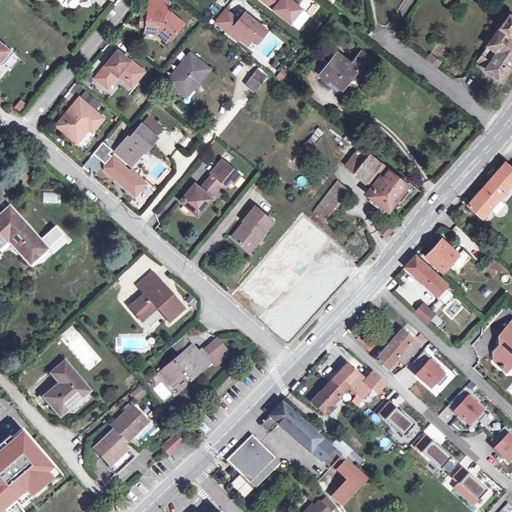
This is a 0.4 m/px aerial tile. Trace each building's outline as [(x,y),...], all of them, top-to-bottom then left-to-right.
[(146,28),(158,30),(159,30),(161,33),(160,36),(164,40),(171,39),(183,23),(167,10),(168,1),(164,0),(151,0),(148,16),(146,28)] [(262,0),(290,23),(302,8),(299,6),(303,0),(262,0)] [(316,10),(327,19),(331,14),(320,5),(316,10)] [(223,9),(214,21),(216,23),(215,24),(219,27),(220,26),(236,40),(238,38),(243,32),(251,39),(256,43),(266,31),(244,13),(237,21),(223,9)] [(327,19),(316,10),(313,14),(324,23),(327,19)] [(511,15),(509,14),(482,54),(492,60),(487,67),(486,69),(500,78),(511,59),(511,37),(509,36),(511,31),(511,15)] [(243,32),(238,38),(246,45),(251,39),(243,32)] [(0,41),(0,59),(3,62),(12,51),(0,41)] [(117,50),(95,78),(102,84),(111,73),(113,72),(117,75),(124,80),(125,79),(128,79),(133,84),(144,71),(117,50)] [(359,81),(369,68),(356,58),(352,64),(337,52),(319,75),(327,81),(326,83),(330,86),(333,82),(341,88),(351,75),(359,81)] [(360,52),(356,58),(369,68),(373,62),(360,52)] [(191,85),(194,87),(209,68),(190,53),(167,81),(183,95),(191,85)] [(438,66),(441,62),(431,54),(427,59),(438,66)] [(492,60),(482,54),(478,60),(487,67),(492,60)] [(254,91),(266,76),(257,69),(245,84),(254,91)] [(111,73),(102,84),(107,88),(117,75),(113,72),(111,73)] [(338,92),(341,88),(333,82),(330,86),(338,92)] [(186,97),(194,87),(191,85),(183,95),(186,97)] [(78,97),(71,106),(81,115),(88,106),(78,97)] [(19,99),(14,108),(21,112),(26,103),(19,99)] [(103,117),(88,106),(81,115),(71,106),(55,124),(73,139),(84,125),(88,128),(92,131),(103,117)] [(156,138),(162,130),(148,118),(131,139),(128,137),(117,151),(131,163),(143,150),(144,152),(156,138)] [(77,142),(88,128),(84,125),(73,139),(77,142)] [(168,135),(162,130),(156,138),(162,143),(168,135)] [(189,150),(195,143),(188,137),(183,144),(189,150)] [(347,164),(356,172),(364,162),(354,154),(347,164)] [(369,155),(364,162),(356,172),(368,181),(381,164),(369,155)] [(180,201),(193,212),(201,204),(204,207),(211,199),(214,201),(230,181),(233,183),(240,175),(222,160),(210,174),(212,176),(201,189),(194,184),(180,201)] [(481,218),(511,182),(511,166),(506,161),(467,206),(481,218)] [(389,170),(381,164),(368,181),(376,187),(389,170)] [(409,185),(389,170),(376,187),(369,196),(389,211),(403,192),(408,186),(409,185)] [(303,188),(309,181),(301,175),(295,183),(303,188)] [(337,181),(332,188),(314,211),(328,222),(345,200),(352,192),(337,181)] [(61,202),(61,192),(43,193),(43,203),(61,202)] [(201,204),(193,212),(197,215),(204,207),(201,204)] [(0,242),(6,237),(31,264),(48,249),(9,206),(0,214),(0,242)] [(249,240),(255,246),(263,237),(261,236),(273,222),(256,207),(244,221),(245,222),(232,237),(244,246),(249,240)] [(459,254),(441,239),(426,257),(443,272),(459,254)] [(250,252),(255,246),(249,240),(244,246),(250,252)] [(470,257),(462,250),(459,254),(451,263),(458,270),(470,257)] [(446,284),(415,255),(405,267),(436,295),(437,294),(446,284)] [(169,321),(183,309),(152,273),(138,285),(145,293),(129,307),(141,321),(157,307),(169,321)] [(426,323),(435,313),(423,303),(414,313),(426,323)] [(505,364),(511,363),(511,320),(501,333),(505,338),(504,340),(504,345),(499,345),(495,349),(496,359),(501,364),(501,365),(505,365),(505,364)] [(412,340),(401,330),(375,360),(386,369),(396,357),(403,362),(416,347),(410,342),(412,340)] [(217,338),(212,342),(222,353),(227,349),(217,338)] [(183,339),(173,348),(180,355),(189,346),(183,339)] [(222,353),(212,342),(202,351),(201,350),(197,354),(189,346),(180,355),(159,373),(167,382),(173,377),(176,381),(185,373),(190,379),(208,364),(205,361),(208,358),(211,361),(212,363),(222,353)] [(423,350),(413,362),(421,369),(416,375),(431,387),(435,382),(439,386),(447,376),(436,367),(439,364),(423,350)] [(396,357),(386,369),(394,376),(406,367),(402,363),(403,362),(396,357)] [(64,362),(51,373),(60,383),(44,396),(60,415),(89,391),(64,362)] [(353,380),(358,375),(346,364),(329,383),(320,392),(332,403),(346,387),(351,391),(357,384),(353,380)] [(364,383),(371,389),(375,393),(384,384),(373,373),(365,381),(364,383)] [(364,383),(365,381),(358,375),(353,380),(357,384),(351,391),(355,395),(355,396),(360,401),(371,389),(364,383)] [(173,377),(167,382),(171,386),(176,381),(173,377)] [(294,391),(301,384),(298,381),(292,389),(294,391)] [(131,394),(139,401),(148,392),(141,384),(131,394)] [(467,396),(461,391),(446,407),(452,413),(453,412),(467,424),(473,418),(477,422),(485,414),(474,404),(477,401),(469,394),(467,396)] [(332,403),(320,392),(311,403),(326,416),(334,407),(331,405),(332,403)] [(360,401),(355,396),(351,402),(356,406),(360,401)] [(278,424),(308,452),(309,450),(319,459),(320,459),(328,466),(332,461),(337,465),(334,468),(345,478),(332,491),(342,501),(364,479),(344,461),(345,459),(354,467),(361,459),(338,437),(330,445),(332,447),(330,448),(281,403),(268,416),(278,424)] [(123,445),(147,423),(131,407),(111,427),(114,430),(94,449),(110,466),(128,450),(123,445)] [(268,416),(259,425),(269,434),(278,424),(268,416)] [(321,432),(314,426),(312,429),(319,435),(321,432)] [(511,434),(503,426),(490,441),(495,446),(493,449),(507,462),(511,456),(511,434)] [(0,506),(3,510),(55,467),(22,428),(10,438),(12,441),(0,450),(0,506)] [(169,454),(182,442),(175,435),(162,448),(169,454)] [(278,462),(250,435),(225,459),(239,474),(253,488),(278,462)] [(243,497),(253,488),(239,474),(230,484),(243,497)] [(325,499),(320,503),(327,510),(332,506),(325,499)] [(328,511),(327,510),(320,503),(318,501),(313,507),(311,505),(304,511),(328,511)]
